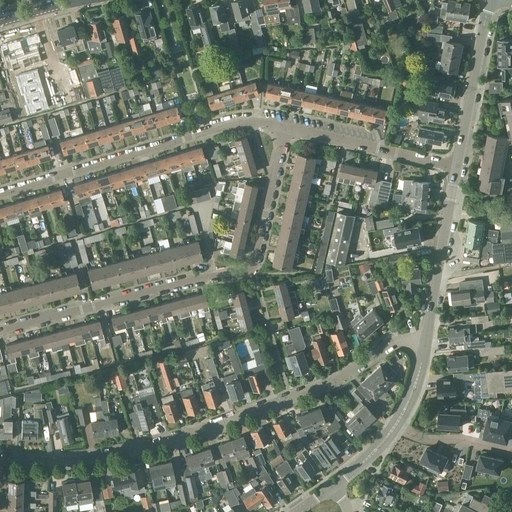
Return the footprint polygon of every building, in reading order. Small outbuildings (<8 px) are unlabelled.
[(250,18),(249,14),(250,13),(245,0),(234,0),(234,1),(232,2),(238,22),(250,18)] [(279,8),(277,0),(265,0),(266,9),(267,9),(268,15),(279,13),(279,8)] [(290,0),(277,0),(279,8),(286,7),(288,24),(300,22),(298,5),(291,6),(290,0)] [(304,0),(307,11),(320,8),(318,0),(304,0)] [(395,9),(391,0),(384,0),(392,20),(398,17),(395,9)] [(400,0),(391,0),(395,9),(402,6),(400,0)] [(448,3),(442,2),(441,9),(468,13),(469,4),(449,1),(448,3)] [(228,30),(232,45),(238,44),(234,28),(230,29),(227,14),(225,14),(223,4),(217,5),(215,4),(213,5),(212,6),(211,6),(214,23),(220,22),(222,32),(228,30)] [(209,20),(203,21),(199,5),(187,9),(193,29),(200,27),(206,51),(216,48),(209,20)] [(368,43),(358,8),(347,10),(352,30),(357,47),(368,43)] [(255,10),(257,19),(262,34),(263,34),(260,24),(265,23),(262,9),(255,10)] [(468,13),(441,9),(440,18),(467,22),(468,13)] [(337,22),(334,10),(328,11),(331,23),(337,22)] [(137,14),(135,14),(140,30),(141,30),(143,36),(143,39),(145,40),(154,37),(155,35),(154,33),(153,27),(154,27),(150,14),(145,15),(144,12),(142,12),(141,11),(138,12),(137,14)] [(134,28),(128,30),(126,23),(123,15),(112,18),(116,35),(118,40),(128,37),(133,54),(141,52),(134,28)] [(430,15),(429,27),(436,27),(436,26),(437,26),(438,16),(438,15),(430,15)] [(428,20),(420,16),(416,24),(424,28),(428,20)] [(257,19),(251,21),(255,36),(256,35),(260,47),(252,49),(253,55),(266,52),(265,46),(262,34),(257,19)] [(87,41),(89,48),(100,45),(100,43),(106,41),(103,29),(102,29),(100,21),(95,22),(93,21),(90,22),(89,23),(88,24),(92,40),(87,41)] [(85,49),(89,48),(87,41),(83,42),(82,38),(76,39),(72,26),(57,30),(61,44),(62,44),(64,50),(76,46),(78,51),(85,49)] [(303,36),(304,43),(316,42),(314,28),(302,29),(303,36)] [(17,38),(0,44),(4,56),(9,55),(14,71),(26,67),(23,60),(28,58),(30,64),(42,61),(38,46),(42,45),(39,32),(22,37),(22,38),(17,39),(17,38)] [(441,37),(442,34),(435,33),(428,32),(428,37),(427,39),(441,41),(441,40),(441,37)] [(463,45),(451,43),(453,35),(442,33),(442,34),(441,37),(441,40),(446,41),(443,56),(460,59),(463,45)] [(162,38),(154,40),(158,51),(165,49),(162,38)] [(506,66),(511,65),(511,40),(511,39),(506,39),(506,41),(498,41),(499,57),(498,57),(498,67),(506,67),(506,66)] [(109,57),(116,55),(112,40),(105,42),(109,57)] [(460,59),(443,56),(440,69),(457,73),(460,59)] [(356,64),(354,74),(355,74),(361,75),(362,70),(362,69),(361,65),(356,64)] [(435,68),(422,66),(421,72),(434,74),(435,68)] [(37,67),(17,73),(20,83),(40,77),(37,67)] [(102,91),(102,92),(125,86),(120,67),(108,70),(108,69),(96,72),(97,76),(102,91)] [(355,74),(354,80),(361,81),(368,83),(369,77),(367,77),(361,76),(361,75),(355,74)] [(97,76),(81,81),(86,96),(102,91),(97,76)] [(20,83),(23,93),(43,87),(40,77),(20,83)] [(404,77),(403,85),(412,86),(413,78),(404,77)] [(452,98),(455,85),(439,81),(439,83),(431,81),(427,95),(438,97),(438,95),(452,98)] [(255,82),(244,85),(248,98),(259,94),(255,82)] [(278,99),(280,86),(269,83),(266,96),(278,99)] [(248,98),(244,85),(232,89),(236,102),(248,98)] [(292,89),(280,86),(278,99),(289,101),(292,89)] [(43,87),(23,93),(26,102),(46,96),(43,87)] [(304,91),(301,104),(313,107),(316,94),(308,92),(309,89),(305,88),(304,91)] [(236,102),(232,89),(221,92),(225,105),(236,102)] [(292,89),(289,101),(301,104),(304,91),(292,89)] [(128,90),(121,92),(123,98),(130,96),(128,90)] [(208,92),(213,109),(225,105),(221,92),(214,95),(213,90),(208,91),(208,92)] [(109,96),(107,92),(100,94),(102,98),(101,98),(103,104),(111,102),(109,96)] [(340,99),(339,99),(337,112),(348,115),(352,97),(352,96),(352,95),(341,93),(340,99)] [(316,94),(313,107),(325,109),(328,97),(316,94)] [(26,102),(29,112),(49,106),(46,96),(26,102)] [(328,97),(325,109),(337,112),(339,99),(328,97)] [(358,98),(352,97),(348,115),(360,117),(363,104),(357,103),(358,98)] [(420,109),(421,100),(407,97),(405,106),(410,107),(420,109)] [(511,98),(498,101),(500,112),(506,111),(511,137),(511,98)] [(421,100),(420,109),(410,107),(409,114),(419,116),(420,116),(422,119),(421,121),(428,122),(429,120),(444,122),(446,110),(437,108),(438,104),(421,100)] [(363,104),(360,117),(372,120),(375,107),(363,104)] [(164,109),(167,122),(179,119),(175,106),(164,109)] [(386,110),(375,107),(372,120),(383,123),(386,110)] [(156,126),(152,113),(151,108),(139,112),(141,116),(140,117),(144,129),(156,126)] [(0,124),(13,121),(12,120),(9,109),(0,111),(0,124)] [(164,109),(152,113),(156,126),(167,122),(164,109)] [(54,117),(48,119),(53,136),(60,134),(54,117)] [(144,129),(140,117),(129,120),(133,133),(144,129)] [(129,120),(117,124),(121,136),(133,133),(129,120)] [(121,136),(117,124),(106,127),(110,140),(121,136)] [(50,158),(46,145),(44,139),(49,138),(46,126),(40,128),(43,139),(33,143),(35,148),(39,161),(50,158)] [(106,127),(94,131),(98,143),(110,140),(106,127)] [(442,144),(444,133),(428,129),(428,130),(420,128),(420,132),(419,132),(418,140),(420,140),(420,139),(426,140),(426,141),(442,144)] [(98,143),(94,131),(83,134),(86,147),(98,143)] [(401,135),(394,133),(393,133),(391,142),(400,144),(401,135)] [(83,134),(71,138),(75,150),(86,147),(83,134)] [(477,188),(502,193),(504,182),(498,180),(506,138),(487,134),(477,188)] [(75,150),(71,138),(66,139),(65,135),(59,137),(60,141),(63,154),(75,150)] [(245,137),(234,140),(228,142),(228,143),(229,147),(235,145),(238,152),(249,148),(245,137)] [(206,158),(204,159),(200,146),(188,150),(194,168),(201,166),(208,164),(206,158)] [(218,146),(208,149),(211,159),(221,156),(218,146)] [(35,148),(23,152),(27,165),(39,161),(35,148)] [(238,152),(239,158),(233,160),(235,165),(241,163),(241,164),(253,160),(249,148),(238,152)] [(194,168),(188,150),(177,153),(181,166),(183,172),(194,168)] [(27,165),(23,152),(12,155),(16,168),(27,165)] [(181,166),(177,153),(165,157),(169,169),(181,166)] [(292,181),(310,186),(316,158),(298,154),(292,181)] [(12,155),(0,159),(4,172),(16,168),(12,155)] [(169,169),(165,157),(154,160),(158,173),(169,169)] [(146,176),(148,176),(150,182),(159,179),(158,173),(154,160),(142,164),(146,176)] [(241,164),(243,170),(237,172),(239,177),(245,175),(257,172),(253,160),(241,164)] [(338,181),(343,182),(350,184),(351,177),(354,166),(342,163),(339,175),(338,181)] [(146,176),(142,164),(131,168),(136,186),(137,186),(135,180),(146,176)] [(354,166),(351,177),(350,184),(355,185),(356,179),(363,180),(365,168),(354,166)] [(131,168),(119,171),(123,184),(130,182),(131,187),(136,186),(131,168)] [(379,190),(380,184),(375,183),(377,171),(365,168),(363,180),(368,181),(367,186),(373,187),(372,189),(371,189),(368,203),(370,204),(369,208),(374,209),(375,205),(379,190)] [(119,171),(108,175),(111,187),(123,184),(119,171)] [(111,187),(108,175),(96,178),(100,191),(111,187)] [(96,178),(85,182),(89,194),(100,191),(96,178)] [(376,204),(387,207),(392,182),(382,180),(381,180),(380,184),(379,190),(376,204)] [(394,194),(393,205),(399,203),(399,202),(405,202),(406,196),(429,199),(430,183),(430,182),(405,180),(403,194),(394,194)] [(217,189),(221,190),(223,184),(225,184),(225,181),(219,181),(217,189)] [(310,186),(292,181),(286,209),(304,213),(310,186)] [(89,194),(85,182),(73,185),(79,204),(74,205),(77,217),(83,216),(80,206),(91,202),(89,194)] [(256,186),(238,182),(236,193),(242,195),(254,198),(256,186)] [(201,189),(204,201),(211,199),(208,187),(201,189)] [(59,189),(48,192),(52,205),(63,202),(59,189)] [(204,201),(201,189),(194,191),(198,203),(204,201)] [(198,203),(194,191),(187,193),(191,205),(198,203)] [(52,205),(48,192),(36,196),(40,209),(52,205)] [(163,205),(176,201),(173,194),(161,198),(163,205)] [(234,200),(233,205),(251,209),(254,198),(242,195),(241,202),(234,200)] [(36,196),(25,200),(29,213),(40,209),(36,196)] [(399,203),(399,205),(417,207),(416,212),(425,213),(426,213),(427,208),(428,208),(429,199),(406,196),(405,202),(399,202),(399,203)] [(25,200),(13,203),(17,216),(29,213),(25,200)] [(178,208),(176,201),(163,205),(165,212),(178,208)] [(17,216),(13,203),(2,207),(6,220),(17,216)] [(233,205),(231,217),(237,219),(249,221),(251,209),(233,205)] [(304,213),(286,209),(279,237),(297,241),(304,213)] [(503,243),(511,241),(511,212),(502,209),(491,210),(491,217),(501,216),(503,243)] [(326,262),(326,261),(338,212),(329,210),(315,272),(321,273),(324,261),(326,262)] [(338,211),(338,212),(326,261),(344,265),(355,215),(338,211)] [(194,214),(188,215),(193,235),(199,233),(194,214)] [(374,230),(375,230),(374,229),(375,229),(373,216),(365,217),(368,230),(369,230),(369,231),(374,230)] [(394,226),(393,218),(376,221),(378,229),(394,226)] [(228,228),(228,229),(246,233),(249,221),(237,219),(235,229),(228,228)] [(469,219),(467,231),(483,234),(482,236),(484,236),(489,237),(497,238),(498,232),(483,229),(484,222),(469,219)] [(147,220),(139,222),(141,228),(148,226),(149,226),(147,220)] [(399,236),(400,236),(400,238),(396,239),(398,246),(407,244),(408,245),(421,243),(418,227),(405,230),(399,231),(399,233),(398,233),(399,236)] [(246,233),(228,229),(227,233),(233,235),(232,242),(243,245),(246,233)] [(106,231),(93,235),(95,241),(108,237),(106,231)] [(482,236),(483,234),(467,231),(465,244),(491,248),(492,244),(492,243),(496,243),(497,238),(489,237),(488,241),(483,240),(484,236),(482,236)] [(82,238),(76,240),(83,264),(89,262),(84,244),(86,243),(91,242),(95,241),(93,235),(82,238)] [(297,241),(279,237),(273,265),(291,269),(297,241)] [(198,240),(170,248),(175,266),(203,258),(198,240)] [(221,253),(219,249),(222,246),(223,240),(211,240),(213,251),(214,251),(215,255),(221,253)] [(70,241),(65,243),(71,267),(78,266),(75,255),(74,255),(70,241)] [(491,248),(465,244),(463,255),(464,255),(463,259),(479,261),(480,258),(487,259),(487,257),(493,256),(503,254),(511,252),(511,241),(503,243),(492,244),(491,248)] [(26,242),(19,244),(22,252),(28,250),(28,249),(27,246),(26,242)] [(232,242),(230,248),(224,247),(223,253),(241,257),(243,245),(232,242)] [(175,266),(170,248),(142,255),(147,273),(175,266)] [(511,259),(511,252),(503,254),(493,256),(493,259),(494,263),(511,259)] [(411,260),(410,253),(387,257),(390,264),(411,260)] [(147,273),(142,255),(115,262),(119,280),(147,273)] [(95,261),(96,267),(87,270),(92,288),(119,280),(115,262),(107,264),(105,260),(100,261),(100,259),(95,261)] [(327,276),(324,277),(325,284),(326,284),(327,289),(329,289),(328,282),(334,281),(332,269),(326,270),(327,276)] [(419,270),(401,272),(403,285),(406,285),(407,292),(416,291),(415,284),(421,283),(419,270)] [(75,273),(48,280),(52,298),(80,291),(75,273)] [(292,279),(274,284),(277,296),(289,293),(287,286),(293,284),(292,279)] [(459,282),(460,290),(452,291),(453,305),(464,304),(465,307),(472,306),(477,305),(477,303),(485,302),(482,279),(459,282)] [(52,298),(48,280),(20,287),(25,305),(52,298)] [(368,283),(373,295),(379,292),(374,280),(368,283)] [(1,288),(1,292),(0,292),(0,311),(25,305),(20,287),(12,289),(11,285),(1,288)] [(392,288),(383,291),(386,299),(389,307),(390,310),(392,310),(393,310),(395,309),(396,308),(400,307),(395,293),(399,292),(397,286),(393,287),(392,288)] [(234,305),(245,302),(242,290),(231,293),(225,295),(225,294),(218,297),(219,301),(232,297),(234,305)] [(289,293),(277,296),(280,308),(292,305),(290,298),(296,296),(295,291),(289,293)] [(209,310),(207,304),(204,292),(193,295),(196,307),(202,306),(203,306),(204,311),(205,311),(209,310)] [(193,295),(181,298),(186,317),(191,315),(189,309),(196,307),(193,295)] [(494,296),(487,297),(487,302),(486,302),(487,313),(501,312),(500,301),(494,302),(494,296)] [(181,298),(169,301),(172,313),(179,312),(181,318),(186,317),(181,298)] [(172,313),(169,301),(157,304),(161,316),(162,323),(168,321),(166,315),(172,313)] [(234,305),(236,312),(230,313),(231,318),(237,317),(248,314),(245,302),(234,305)] [(161,316),(157,304),(146,307),(149,319),(161,316)] [(292,305),(280,308),(283,320),(300,315),(298,309),(293,311),(292,305)] [(134,310),(139,329),(144,327),(142,321),(149,319),(146,307),(134,310)] [(214,316),(216,322),(221,321),(220,319),(228,317),(226,309),(218,312),(219,315),(214,316)] [(373,309),(363,318),(373,330),(383,321),(373,309)] [(122,314),(125,326),(132,324),(134,330),(135,337),(141,336),(139,329),(134,310),(122,314)] [(338,329),(347,326),(343,312),(342,313),(335,315),(334,315),(338,329)] [(125,326),(122,314),(111,316),(114,328),(125,326)] [(251,326),(248,314),(237,317),(240,329),(251,326)] [(360,314),(354,319),(357,323),(353,326),(356,330),(355,331),(357,337),(360,340),(362,340),(364,338),(364,339),(373,330),(360,314)] [(489,322),(488,315),(471,316),(471,320),(469,321),(469,324),(489,322)] [(99,320),(87,323),(91,335),(97,333),(99,339),(101,346),(106,345),(104,338),(102,332),(99,320)] [(319,333),(320,333),(327,330),(323,320),(316,323),(319,333)] [(87,323),(76,326),(80,344),(86,343),(84,337),(91,335),(87,323)] [(449,325),(450,335),(470,333),(469,324),(463,324),(463,323),(457,323),(457,325),(449,325)] [(80,344),(76,326),(64,329),(67,341),(74,340),(76,346),(80,344)] [(286,345),(285,345),(288,355),(289,355),(290,356),(293,367),(296,374),(297,373),(299,373),(299,374),(303,372),(303,371),(309,369),(303,351),(299,342),(304,340),(302,334),(300,326),(299,326),(290,329),(289,329),(291,334),(293,343),(286,345)] [(67,341),(64,329),(52,332),(57,351),(57,350),(62,349),(61,343),(67,341)] [(342,331),(332,335),(339,354),(342,353),(342,355),(347,353),(346,352),(350,351),(342,331)] [(52,332),(40,335),(44,348),(51,346),(52,352),(57,351),(52,332)] [(192,339),(192,340),(193,343),(199,341),(205,339),(203,332),(196,335),(197,338),(192,339)] [(470,337),(470,333),(450,335),(451,343),(465,342),(465,348),(480,347),(486,346),(486,339),(479,340),(479,337),(470,337)] [(116,335),(112,336),(114,346),(119,345),(123,344),(120,334),(116,335)] [(40,335),(29,338),(33,357),(39,355),(37,349),(44,348),(40,335)] [(315,347),(312,348),(312,349),(313,350),(315,358),(318,357),(318,358),(320,364),(330,360),(322,337),(321,337),(321,336),(320,335),(316,336),(316,337),(316,338),(317,339),(312,340),(315,347)] [(249,338),(248,338),(255,359),(257,366),(263,363),(259,348),(255,336),(249,338)] [(33,357),(29,338),(17,341),(20,354),(28,352),(29,358),(33,357)] [(186,342),(180,343),(181,348),(187,346),(187,345),(193,344),(193,343),(192,340),(187,341),(186,341),(186,342)] [(20,354),(17,341),(5,345),(8,357),(9,357),(11,363),(7,364),(9,374),(18,372),(15,362),(16,362),(14,355),(20,354)] [(174,344),(168,346),(169,350),(170,354),(176,353),(175,349),(181,348),(180,343),(174,344)] [(486,346),(480,347),(481,355),(505,353),(504,345),(490,346),(486,346)] [(231,398),(243,394),(235,374),(241,372),(233,347),(227,349),(229,355),(235,373),(222,377),(225,384),(226,384),(231,398)] [(174,366),(187,362),(185,354),(172,358),(174,366)] [(395,354),(390,357),(394,362),(399,359),(395,354)] [(473,354),(467,355),(467,354),(448,356),(449,369),(469,367),(468,360),(473,360),(473,354)] [(212,376),(218,374),(212,357),(206,359),(211,376),(212,376)] [(92,364),(86,366),(87,371),(88,371),(99,368),(98,363),(97,358),(91,360),(92,364)] [(165,358),(158,360),(159,362),(168,390),(175,388),(175,386),(172,378),(165,358)] [(74,365),(73,365),(76,374),(87,371),(86,366),(81,367),(81,368),(80,367),(80,364),(79,364),(74,365)] [(380,365),(370,374),(384,389),(394,380),(392,378),(396,374),(389,365),(384,369),(380,365)] [(252,367),(246,369),(248,375),(253,391),(256,390),(257,391),(260,390),(261,388),(263,387),(259,374),(256,366),(252,367)] [(113,371),(116,381),(118,386),(127,384),(122,368),(113,371)] [(489,392),(511,389),(511,368),(487,371),(489,397),(489,392)] [(116,381),(113,371),(113,370),(107,372),(111,383),(116,381)] [(489,397),(487,371),(465,373),(465,378),(467,381),(481,379),(482,397),(489,397)] [(102,373),(96,375),(97,382),(104,380),(102,373)] [(384,389),(370,374),(360,383),(364,387),(360,391),(368,400),(374,407),(378,403),(374,398),(384,389)] [(172,378),(175,386),(183,384),(180,376),(172,378)] [(465,385),(463,385),(463,379),(438,379),(438,395),(465,395),(465,385)] [(215,404),(220,402),(215,386),(214,386),(212,381),(206,384),(206,385),(201,387),(208,406),(209,406),(211,406),(214,405),(215,404)] [(193,395),(191,388),(179,392),(182,399),(183,398),(188,414),(191,412),(192,414),(196,412),(196,411),(198,410),(193,394),(193,395)] [(351,393),(359,402),(364,397),(356,389),(351,393)] [(41,400),(41,392),(32,392),(31,392),(26,392),(26,400),(41,400)] [(139,396),(138,396),(147,427),(155,425),(153,418),(161,416),(154,393),(140,397),(139,396)] [(161,398),(168,420),(171,419),(173,420),(175,419),(176,417),(179,416),(171,394),(170,395),(161,398)] [(4,397),(3,397),(2,438),(11,438),(11,406),(19,407),(19,396),(13,395),(4,397)] [(147,427),(138,396),(135,397),(136,402),(133,403),(140,429),(147,427)] [(93,435),(95,435),(95,437),(100,437),(101,435),(106,434),(101,404),(101,401),(100,397),(94,398),(95,405),(96,411),(95,411),(96,421),(92,422),(93,435)] [(101,401),(101,404),(106,434),(111,433),(111,435),(117,434),(117,432),(116,419),(110,420),(108,403),(107,399),(101,401)] [(37,404),(37,408),(35,408),(35,415),(34,420),(22,420),(21,438),(36,439),(36,426),(36,423),(49,421),(47,410),(46,410),(45,407),(44,407),(45,404),(37,404)] [(375,416),(365,405),(355,414),(365,425),(375,416)] [(85,406),(77,408),(80,423),(88,422),(85,406)] [(308,412),(314,428),(326,424),(320,407),(308,412)] [(336,407),(330,412),(336,420),(342,416),(336,407)] [(54,408),(47,410),(49,421),(56,419),(62,441),(74,438),(68,413),(56,416),(54,408)] [(439,413),(439,426),(459,427),(460,420),(466,421),(467,409),(451,408),(451,414),(439,413)] [(484,408),(481,420),(487,421),(483,436),(495,439),(501,416),(501,414),(496,412),(496,411),(484,408)] [(308,412),(307,410),(301,412),(302,414),(297,416),(301,427),(303,432),(304,432),(314,428),(308,412)] [(365,425),(355,414),(345,422),(355,434),(365,425)] [(501,416),(495,439),(507,442),(510,427),(511,426),(511,418),(511,419),(501,416)] [(300,443),(302,442),(301,441),(302,440),(301,438),(297,431),(291,434),(283,418),(282,419),(280,418),(278,419),(278,421),(273,424),(279,437),(285,434),(288,438),(291,437),(294,443),(296,446),(300,443)] [(331,423),(326,427),(331,433),(335,429),(331,423)] [(254,448),(257,447),(269,441),(261,426),(250,432),(254,440),(252,442),(254,448)] [(302,442),(304,446),(310,443),(304,432),(303,432),(301,427),(296,430),(297,431),(301,438),(302,440),(301,441),(302,442)] [(250,456),(247,449),(243,437),(230,441),(235,454),(237,460),(250,456)] [(313,449),(325,465),(335,457),(334,455),(339,450),(329,437),(313,449)] [(235,454),(230,441),(219,445),(223,458),(225,462),(230,459),(229,456),(235,454)] [(304,446),(302,442),(300,443),(296,446),(292,448),(301,461),(295,466),(304,479),(315,471),(301,451),(305,448),(304,446)] [(209,448),(197,453),(202,466),(213,461),(209,448)] [(427,448),(421,460),(423,461),(422,463),(429,466),(430,464),(441,470),(447,458),(427,448)] [(259,465),(262,464),(265,463),(260,452),(254,455),(259,465)] [(190,470),(197,467),(199,475),(201,481),(207,479),(204,473),(202,466),(197,453),(186,457),(190,470)] [(262,464),(259,465),(254,455),(249,457),(254,469),(256,468),(259,476),(262,475),(268,472),(267,472),(262,464)] [(481,455),(478,467),(499,472),(502,460),(481,455)] [(294,487),(289,479),(291,478),(287,474),(292,472),(285,461),(275,467),(282,477),(277,480),(285,492),(294,487)] [(175,486),(174,480),(170,462),(159,465),(163,482),(164,482),(165,488),(175,486)] [(404,483),(408,485),(411,479),(407,477),(409,472),(401,468),(400,465),(396,463),(393,464),(391,468),(392,471),(389,476),(404,483)] [(473,466),(466,464),(462,477),(470,479),(473,466)] [(163,482),(159,465),(150,467),(154,484),(163,482)] [(139,469),(137,470),(136,468),(129,470),(130,471),(121,473),(122,475),(112,477),(115,489),(123,488),(125,495),(144,491),(143,485),(139,469)] [(228,468),(222,471),(228,489),(234,487),(232,481),(233,481),(228,468)] [(228,489),(222,471),(216,473),(223,492),(224,492),(229,490),(228,489)] [(268,472),(262,475),(269,486),(274,482),(268,472)] [(190,498),(197,496),(198,496),(194,475),(185,477),(186,482),(190,498)] [(89,479),(74,481),(77,504),(77,505),(93,502),(89,479)] [(8,492),(22,493),(23,481),(8,480),(8,492)] [(74,481),(74,480),(61,482),(65,506),(77,504),(74,481)] [(449,490),(448,481),(437,482),(438,491),(449,490)] [(190,498),(186,482),(177,484),(182,505),(188,503),(191,503),(190,498)] [(423,495),(427,485),(421,482),(419,485),(413,483),(410,490),(417,492),(416,492),(423,495)] [(397,494),(391,492),(392,488),(381,484),(375,501),(393,507),(394,506),(398,496),(397,494)] [(265,485),(256,491),(262,500),(266,506),(275,499),(265,485)] [(229,490),(224,492),(230,506),(239,503),(237,499),(233,488),(229,490)] [(152,505),(159,504),(159,503),(156,490),(149,492),(150,495),(152,505)] [(262,500),(256,491),(243,500),(249,509),(262,500)] [(8,492),(7,505),(22,505),(22,493),(8,492)] [(468,493),(463,504),(477,511),(487,511),(491,505),(487,503),(491,497),(486,494),(482,501),(468,493)] [(419,503),(426,505),(428,496),(421,494),(420,494),(420,498),(419,503)] [(153,511),(152,505),(150,495),(141,497),(143,511),(153,511)] [(105,511),(103,499),(95,501),(97,511),(105,511)] [(195,502),(197,511),(204,511),(202,500),(195,502)] [(434,501),(430,510),(434,511),(439,511),(443,505),(434,501)]
